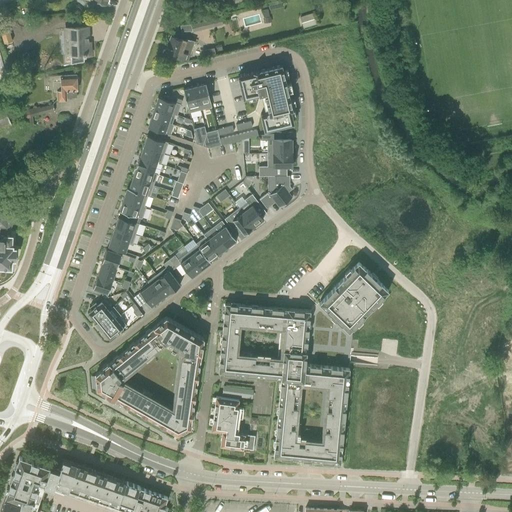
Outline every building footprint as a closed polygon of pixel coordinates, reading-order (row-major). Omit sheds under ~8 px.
[(313,13),(304,16),(307,26),(316,23),(313,13)] [(204,20),(191,24),(193,30),(204,28),(206,27),(204,21),(204,20)] [(88,29),(66,30),(66,45),(70,45),(71,55),(71,63),(83,61),(83,57),(86,57),(86,55),(90,55),(90,43),(89,43),(89,42),(88,42),(88,39),(88,38),(88,29)] [(164,49),(163,52),(164,53),(186,61),(187,61),(193,43),(194,41),(187,38),(186,40),(171,35),(170,39),(169,38),(165,49),(164,49)] [(253,72),(238,75),(243,98),(264,93),(269,115),(267,115),(266,112),(263,113),(260,113),(264,130),(293,123),(290,111),(293,110),(282,65),(259,70),(253,71),(253,72)] [(76,75),(66,75),(47,76),(47,82),(53,81),(53,91),(57,91),(57,99),(67,99),(66,96),(77,96),(76,89),(77,89),(77,88),(78,87),(78,82),(77,82),(76,75)] [(199,84),(194,86),(200,110),(211,107),(206,83),(199,85),(199,84)] [(189,88),(183,89),(185,97),(186,103),(189,112),(200,110),(194,86),(189,87),(189,88)] [(158,96),(154,107),(171,113),(176,115),(177,115),(181,104),(170,100),(171,97),(164,95),(163,98),(158,96)] [(28,110),(30,117),(54,110),(52,104),(40,108),(39,107),(28,110)] [(154,107),(151,117),(173,125),(174,124),(172,124),(175,115),(177,115),(176,115),(171,113),(154,107)] [(0,128),(11,124),(6,111),(0,114),(0,128)] [(147,127),(170,135),(173,125),(151,117),(147,127)] [(206,132),(195,135),(196,140),(195,143),(202,146),(206,134),(206,132)] [(206,134),(202,146),(208,147),(209,148),(209,147),(221,144),(219,139),(213,140),(211,133),(206,134)] [(267,140),(267,153),(292,153),(292,152),(291,152),(291,139),(273,139),(273,133),(267,133),(261,134),(261,140),(267,140)] [(147,135),(143,146),(164,153),(168,142),(147,135)] [(139,156),(160,164),(164,153),(143,146),(140,156),(139,156)] [(258,166),(259,176),(275,176),(276,176),(276,175),(275,166),(292,166),(292,153),(267,153),(267,166),(258,166)] [(139,156),(135,167),(157,174),(153,173),(156,163),(160,164),(139,156)] [(136,167),(132,178),(153,185),(157,174),(135,167),(136,167)] [(268,191),(259,198),(266,208),(275,202),(279,207),(292,197),(288,192),(292,189),(287,183),(289,182),(289,175),(276,175),(276,176),(275,176),(275,184),(278,184),(278,188),(270,194),(268,191)] [(246,176),(242,181),(247,187),(249,185),(252,178),(252,176),(246,176)] [(127,188),(149,195),(153,185),(132,178),(129,188),(127,187),(127,188)] [(127,188),(123,199),(146,207),(146,206),(144,206),(147,195),(149,196),(149,195),(127,188)] [(246,202),(239,207),(253,227),(263,219),(255,208),(260,205),(252,193),(244,199),(246,202)] [(142,218),(146,207),(123,199),(119,210),(128,213),(140,218),(142,218)] [(7,202),(0,201),(0,266),(11,267),(11,258),(14,258),(14,249),(11,248),(12,236),(0,235),(0,227),(7,228),(7,227),(11,227),(11,226),(13,222),(13,217),(12,212),(7,211),(7,202)] [(189,216),(191,218),(199,212),(198,211),(199,208),(193,206),(190,214),(189,216)] [(199,208),(198,211),(199,212),(203,216),(206,214),(201,207),(199,208)] [(229,215),(243,234),(253,227),(239,207),(229,215)] [(183,212),(181,218),(184,219),(187,222),(191,218),(189,216),(190,214),(183,212)] [(128,213),(126,219),(138,223),(140,218),(128,213)] [(118,216),(115,226),(135,233),(139,223),(138,223),(126,219),(118,216)] [(177,230),(182,225),(180,222),(180,220),(174,217),(170,227),(177,230)] [(215,233),(226,247),(236,240),(225,225),(215,233)] [(115,226),(111,236),(132,243),(135,233),(115,226)] [(205,236),(218,254),(226,247),(215,233),(207,239),(205,236)] [(111,236),(108,246),(125,252),(128,242),(132,243),(111,236)] [(196,243),(210,262),(211,262),(210,260),(216,255),(218,254),(205,236),(196,243)] [(195,246),(187,252),(201,270),(205,267),(205,266),(210,262),(196,243),(195,243),(197,245),(195,246)] [(106,248),(101,262),(117,267),(121,254),(106,248)] [(174,254),(168,259),(175,267),(180,263),(191,277),(197,273),(201,270),(187,252),(178,259),(174,254)] [(180,285),(170,271),(175,267),(168,259),(163,263),(165,267),(161,270),(156,274),(170,292),(180,285)] [(222,331),(218,372),(281,378),(281,379),(273,454),(273,456),(304,459),(310,460),(340,463),(340,462),(349,368),(348,368),(349,363),(349,358),(350,355),(350,352),(350,348),(352,331),(347,331),(348,330),(349,330),(388,289),(358,261),(319,303),(310,312),(310,311),(287,308),(287,309),(225,303),(223,324),(222,330),(222,331)] [(97,274),(97,275),(112,280),(117,267),(101,262),(97,274)] [(147,281),(160,299),(169,292),(170,292),(156,274),(147,281)] [(108,293),(112,280),(97,275),(92,288),(108,293)] [(146,301),(150,306),(160,299),(147,281),(149,284),(140,292),(146,301)] [(140,292),(133,297),(140,306),(146,301),(140,292)] [(87,312),(95,321),(113,306),(111,307),(104,298),(97,304),(95,302),(89,307),(91,309),(87,312)] [(101,329),(102,330),(120,315),(113,306),(95,321),(95,322),(101,330),(101,329)] [(120,315),(102,330),(109,339),(126,325),(119,316),(120,315)] [(204,338),(166,316),(153,327),(95,374),(96,389),(106,395),(107,395),(107,396),(112,398),(113,399),(124,405),(130,408),(177,435),(190,428),(192,418),(193,412),(201,354),(204,338)] [(216,396),(211,430),(222,431),(220,445),(243,449),(243,448),(253,450),(255,435),(245,434),(239,433),(239,432),(234,432),(239,400),(216,396)] [(36,509),(44,485),(53,489),(53,488),(67,493),(68,488),(117,505),(115,510),(121,511),(165,511),(168,507),(164,506),(167,497),(139,487),(140,486),(126,482),(126,480),(117,477),(117,478),(106,475),(106,473),(98,470),(97,471),(86,468),(87,466),(78,463),(77,464),(62,459),(59,470),(50,467),(19,456),(17,462),(16,461),(13,468),(15,468),(13,474),(11,473),(8,482),(10,482),(8,488),(6,487),(4,494),(5,494),(0,509),(0,511),(2,511),(40,511),(41,511),(36,510),(36,509)]
